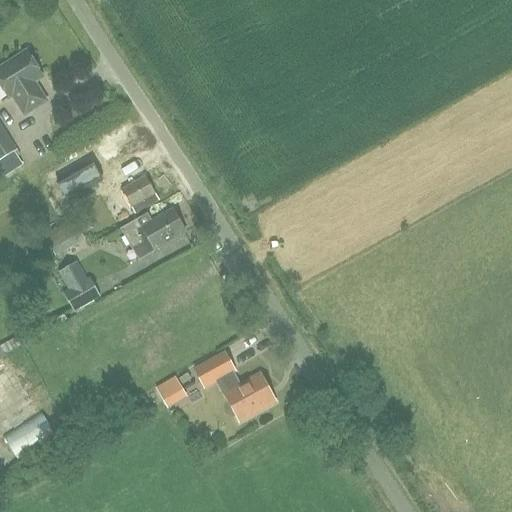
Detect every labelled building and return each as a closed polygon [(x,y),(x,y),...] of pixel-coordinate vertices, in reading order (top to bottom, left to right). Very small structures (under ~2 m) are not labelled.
[(42,78),(26,53),(0,69),(0,85),(9,99),(13,96),(25,115),(45,102),(33,83),(42,78)] [(0,160),(14,152),(0,129),(0,160)] [(67,201),(104,179),(96,166),(60,187),(67,201)] [(135,214),(159,201),(145,177),(122,191),(135,214)] [(138,261),(185,234),(172,210),(143,227),(139,220),(120,231),(138,261)] [(45,237),(56,255),(71,246),(70,244),(79,238),(69,221),(45,237)] [(89,279),(87,280),(77,263),(59,274),(69,291),(62,294),(74,313),(100,297),(89,279)] [(217,382),(222,391),(239,423),(276,403),(260,375),(239,386),(232,374),(235,372),(224,354),(194,371),(204,389),(217,382)] [(187,372),(178,378),(183,387),(193,382),(187,372)] [(17,375),(3,384),(10,395),(24,386),(17,375)] [(155,388),(168,409),(187,398),(174,377),(155,388)] [(57,439),(42,416),(5,440),(20,463),(57,439)]
